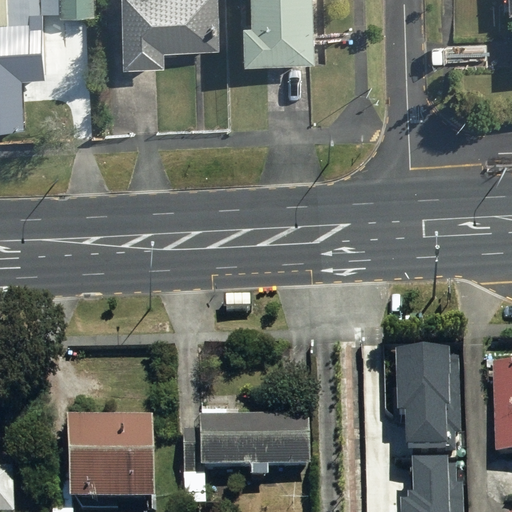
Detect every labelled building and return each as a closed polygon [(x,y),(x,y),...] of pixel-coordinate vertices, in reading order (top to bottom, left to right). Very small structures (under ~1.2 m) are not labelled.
[(101,0),(0,0),(0,93),(16,93),(16,88),(32,88),(32,76),(52,76),(55,45),(51,10),(68,10),(68,14),(102,14),(101,0)] [(226,0),(135,0),(136,63),(176,62),(176,48),(227,47),(226,0)] [(327,57),(326,0),(267,0),(268,19),(260,19),(261,59),(327,57)] [(252,291),(223,291),(223,306),(253,305),(252,291)] [(511,363),(495,364),(499,456),(511,455),(511,363)] [(466,382),(385,385),(387,441),(372,442),(376,478),(373,478),(374,511),(404,511),(403,478),(394,478),(394,455),(423,454),(422,443),(468,441),(466,382)] [(313,416),(204,419),(205,432),(187,433),(190,506),(209,506),(208,471),(256,470),(256,480),(273,479),(273,469),(314,468),(316,440),(313,416)] [(157,419),(73,420),(73,454),(54,454),(55,511),(77,511),(78,506),(163,504),(162,457),(157,419)] [(0,511),(20,511),(18,469),(2,470),(2,462),(0,461),(0,511)]
